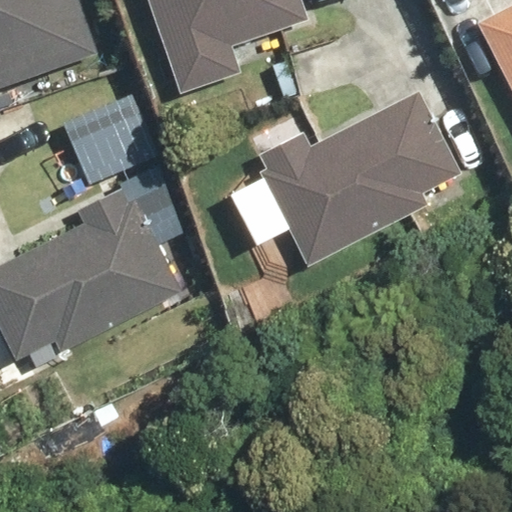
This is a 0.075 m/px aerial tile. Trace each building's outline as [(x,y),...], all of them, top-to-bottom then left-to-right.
[(82,0),(0,0),(0,88),(101,55),(82,0)] [(153,0),(185,91),(242,71),(234,48),(312,21),(305,0),(153,0)] [(511,7),(482,22),(511,82),(511,7)] [(305,128),(253,155),(309,265),(432,203),(426,191),(466,170),(425,89),(314,145),(305,128)] [(85,221),(0,263),(0,315),(21,357),(56,339),(64,356),(189,295),(133,183),(79,210),(85,221)]
